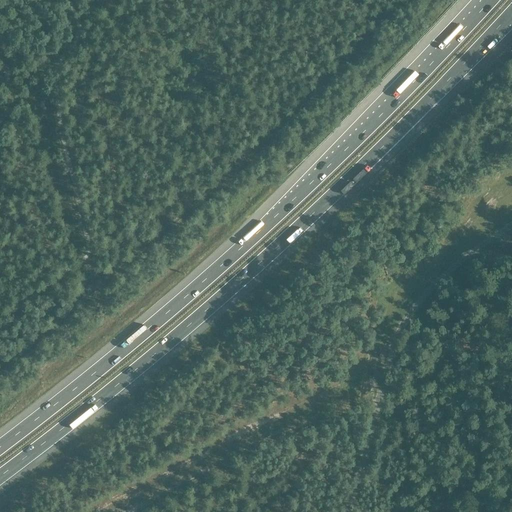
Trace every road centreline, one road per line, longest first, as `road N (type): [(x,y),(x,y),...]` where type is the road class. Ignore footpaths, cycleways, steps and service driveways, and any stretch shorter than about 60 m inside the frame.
road 1 (motorway): [(0,480),(292,236),(511,10)]
road 2 (motorway): [(490,0),(270,220),(0,443)]
road 3 (unclassified): [(511,226),(439,281),(399,330),(346,511)]
road 4 (unknown): [(120,0),(164,48),(226,62),(385,13),(398,0)]
